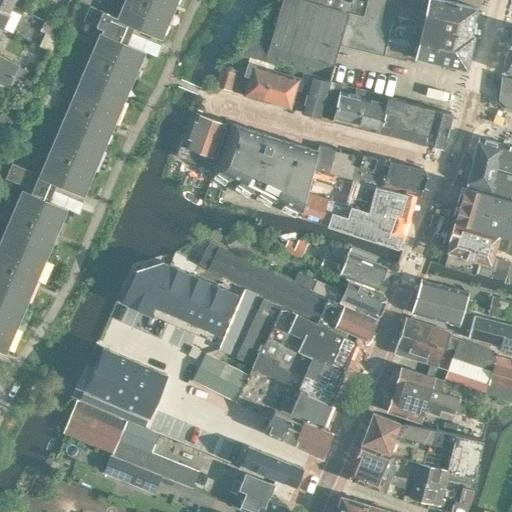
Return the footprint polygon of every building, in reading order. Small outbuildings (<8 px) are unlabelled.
[(0,0),(0,27),(1,28),(12,5),(0,0)] [(131,32),(134,25),(160,37),(175,0),(130,0),(122,20),(89,6),(83,20),(110,32),(108,36),(126,44),(131,32)] [(469,34),(475,7),(446,0),(352,0),(351,2),(342,0),(281,0),(273,31),(258,26),(238,54),(328,80),(328,79),(329,79),(333,63),(332,63),(338,43),(414,61),(415,56),(465,68),(464,68),(466,68),(466,67),(473,36),(473,34),(469,34)] [(44,21),(39,31),(44,33),(51,36),(52,35),(56,26),(55,26),(44,21)] [(511,31),(501,71),(511,73),(511,31)] [(131,32),(126,44),(142,51),(155,57),(160,45),(157,43),(131,32)] [(44,33),(38,45),(45,48),(50,51),(55,39),(56,37),(52,35),(51,36),(44,33)] [(82,194),(142,51),(126,44),(108,36),(107,39),(104,38),(44,177),(11,163),(5,177),(29,187),(27,193),(47,202),(53,189),(55,183),(82,194)] [(0,55),(0,70),(13,77),(18,66),(19,65),(0,55)] [(242,94),(267,101),(290,109),(296,89),(300,90),(303,79),(248,62),(245,74),(248,75),(242,94)] [(215,86),(231,91),(238,70),(221,65),(215,86)] [(18,66),(13,77),(23,81),(28,70),(18,66)] [(13,77),(0,70),(0,83),(8,88),(13,77)] [(511,77),(500,75),(500,76),(501,77),(498,99),(507,108),(511,107),(511,77)] [(330,81),(310,76),(308,85),(300,111),(320,117),(320,116),(325,97),(330,81)] [(378,131),(386,98),(379,95),(377,100),(339,91),(337,100),(325,97),(320,116),(379,132),(379,131),(378,131)] [(379,131),(422,142),(430,108),(387,96),(386,98),(378,131),(379,131)] [(430,108),(422,142),(442,147),(446,134),(448,126),(451,113),(430,108)] [(0,112),(0,124),(8,128),(12,119),(0,112)] [(188,160),(195,163),(211,118),(196,112),(184,146),(192,149),(188,160)] [(211,118),(195,163),(192,170),(199,173),(205,154),(214,157),(226,124),(211,118)] [(301,211),(317,149),(255,130),(251,129),(231,123),(214,169),(215,170),(229,179),(231,175),(235,177),(234,179),(254,192),(256,189),(274,201),(277,197),(280,199),(279,201),(301,212),(301,211)] [(477,140),(471,162),(511,174),(511,146),(491,141),(490,140),(481,138),(477,140)] [(301,216),(315,221),(330,174),(335,151),(335,149),(318,145),(317,149),(301,216)] [(335,151),(330,174),(378,186),(409,194),(418,196),(426,176),(427,175),(422,174),(423,168),(422,168),(385,159),(382,171),(373,169),(375,158),(362,154),(360,162),(350,160),(351,155),(335,151)] [(511,198),(511,174),(471,162),(466,185),(511,199),(511,198)] [(189,179),(197,182),(201,175),(192,171),(189,179)] [(178,183),(184,186),(189,177),(182,174),(178,183)] [(330,174),(315,221),(398,248),(402,234),(383,228),(387,213),(403,217),(409,194),(378,186),(330,174)] [(456,214),(465,217),(464,219),(511,232),(511,199),(465,186),(456,214)] [(53,189),(47,202),(64,209),(78,214),(80,209),(82,203),(83,202),(53,189)] [(27,193),(0,255),(0,349),(4,351),(64,209),(47,202),(27,193)] [(442,263),(473,273),(503,280),(509,262),(491,256),(498,234),(454,221),(442,263)] [(224,238),(230,249),(243,242),(237,231),(224,238)] [(288,239),(283,248),(290,252),(290,253),(299,257),(300,258),(301,256),(307,243),(297,239),(296,242),(295,243),(292,241),(288,239)] [(335,326),(356,336),(357,336),(358,337),(359,335),(357,335),(366,315),(374,319),(376,320),(377,319),(362,312),(326,297),(218,246),(207,269),(333,329),(335,326)] [(320,267),(339,274),(376,288),(385,265),(347,251),(340,270),(336,268),(338,264),(323,259),(320,267)] [(141,271),(127,303),(150,313),(153,304),(219,333),(236,292),(159,259),(143,266),(141,271)] [(386,297),(349,281),(343,293),(337,290),(336,289),(312,278),(304,274),(298,272),(295,278),(294,277),(292,281),(312,290),(377,318),(386,297)] [(419,314),(455,324),(458,322),(467,293),(421,279),(411,312),(419,314)] [(248,291),(244,298),(252,302),(255,294),(248,291)] [(259,349),(252,365),(284,381),(306,389),(304,393),(330,404),(334,394),(333,386),(338,373),(345,368),(345,366),(344,365),(346,358),(348,359),(354,342),(355,342),(355,341),(344,337),(280,307),(255,294),(236,337),(259,349)] [(487,313),(511,319),(511,300),(492,295),(487,313)] [(244,298),(241,306),(248,309),(252,302),(244,298)] [(241,306),(238,313),(245,316),(248,309),(241,306)] [(238,313),(221,350),(228,353),(245,316),(238,313)] [(468,336),(511,347),(511,325),(473,315),(468,336)] [(452,333),(405,317),(393,352),(430,364),(426,375),(442,379),(498,396),(497,397),(511,401),(511,359),(496,355),(496,358),(487,355),(489,348),(451,336),(452,333)] [(108,349),(90,390),(148,415),(166,374),(108,349)] [(284,381),(252,365),(247,374),(204,354),(191,380),(235,401),(269,417),(275,404),(290,410),(289,411),(322,425),(322,424),(320,423),(323,417),(325,416),(329,405),(330,405),(330,404),(304,393),(306,389),(284,381)] [(442,380),(426,375),(401,367),(400,370),(396,372),(394,377),(396,381),(394,389),(456,408),(459,398),(438,392),(442,380)] [(456,408),(394,389),(391,397),(388,398),(386,404),(388,408),(387,411),(428,423),(431,413),(438,415),(439,409),(454,414),(456,408)] [(83,392),(80,399),(91,404),(94,397),(83,392)] [(94,397),(91,404),(102,408),(105,401),(94,397)] [(112,452),(112,455),(119,457),(126,441),(151,451),(158,434),(134,424),(76,400),(72,410),(71,410),(62,432),(112,452)] [(105,401),(102,408),(113,413),(116,406),(105,401)] [(155,426),(173,435),(183,413),(165,405),(155,426)] [(116,406),(113,413),(124,418),(127,411),(116,406)] [(280,437),(294,444),(321,456),(331,433),(290,416),(273,409),(265,426),(280,437)] [(127,411),(124,418),(135,423),(138,416),(127,411)] [(473,475),(481,439),(454,432),(404,422),(403,423),(374,412),(372,411),(361,442),(394,455),(417,461),(472,475),(473,475)] [(138,416),(135,423),(143,426),(146,419),(138,416)] [(175,436),(188,442),(197,423),(183,417),(175,436)] [(198,471),(151,451),(126,441),(119,457),(192,487),(198,471)] [(390,463),(394,455),(361,442),(354,460),(392,475),(396,465),(390,463)] [(247,445),(240,462),(295,485),(303,468),(247,445)] [(159,475),(110,455),(104,471),(153,491),(159,475)] [(388,484),(392,475),(354,460),(348,475),(350,480),(351,480),(379,491),(383,482),(388,484)] [(417,461),(412,479),(444,487),(446,477),(470,484),(472,475),(417,461)] [(267,499),(269,494),(273,484),(245,472),(237,494),(244,496),(239,508),(250,511),(284,511),(286,508),(285,506),(285,507),(267,499)] [(444,487),(412,479),(408,497),(439,505),(444,487)] [(460,502),(468,504),(468,502),(471,491),(463,489),(460,502)] [(340,498),(335,511),(393,511),(340,495),(340,498)] [(454,500),(450,511),(465,511),(468,504),(460,502),(454,500)]
